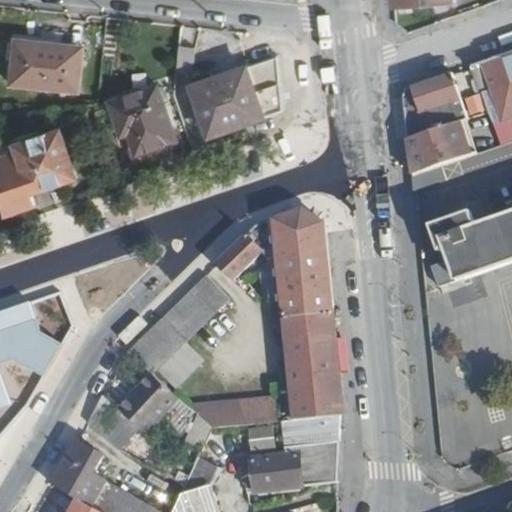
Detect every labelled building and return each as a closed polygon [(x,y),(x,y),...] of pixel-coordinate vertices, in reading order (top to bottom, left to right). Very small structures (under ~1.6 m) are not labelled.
[(17,42),(12,86),(79,93),(84,54),(56,51),(57,46),(17,42)] [(183,44),(180,70),(196,71),(198,45),(183,44)] [(193,86),(210,137),(243,124),(245,128),(283,114),(281,53),(250,64),(251,66),(193,86)] [(511,54),(474,67),(482,93),(493,89),(504,122),(511,119),(511,54)] [(409,90),(403,97),(408,141),(411,166),(414,166),(416,174),(412,176),(412,178),(477,153),(466,121),(471,119),(464,99),(455,74),(409,90)] [(109,105),(120,134),(118,135),(129,167),(160,155),(158,150),(177,142),(158,87),(109,105)] [(0,150),(0,176),(5,216),(37,204),(32,192),(75,179),(61,132),(0,150)] [(412,179),(414,194),(437,185),(432,172),(412,179)] [(431,227),(444,265),(433,268),(440,288),(511,262),(511,208),(474,221),(471,212),(431,227)] [(190,407),(203,419),(214,429),(297,419),(342,415),(343,396),(325,225),(301,210),(275,219),(286,321),(279,322),(277,398),(190,407)] [(256,225),(218,262),(235,278),(260,252),(263,255),(271,247),(263,240),(261,241),(256,225)] [(207,274),(128,352),(152,374),(154,375),(231,299),(207,274)] [(29,303),(0,313),(0,410),(11,408),(0,377),(0,364),(16,360),(47,377),(65,346),(40,332),(29,303)] [(95,411),(130,440),(149,456),(161,442),(149,433),(180,398),(154,375),(152,374),(120,409),(104,395),(95,411)] [(89,421),(121,447),(123,448),(130,440),(95,411),(89,421)] [(246,461),(250,494),(339,481),(342,415),(297,419),(302,453),(246,461)] [(203,419),(192,443),(205,449),(214,429),(203,419)] [(53,484),(71,494),(102,511),(167,511),(96,471),(105,455),(78,440),(53,484)] [(187,487),(174,511),(217,511),(213,491),(222,470),(200,459),(187,487)] [(60,511),(102,511),(71,494),(60,511)]
